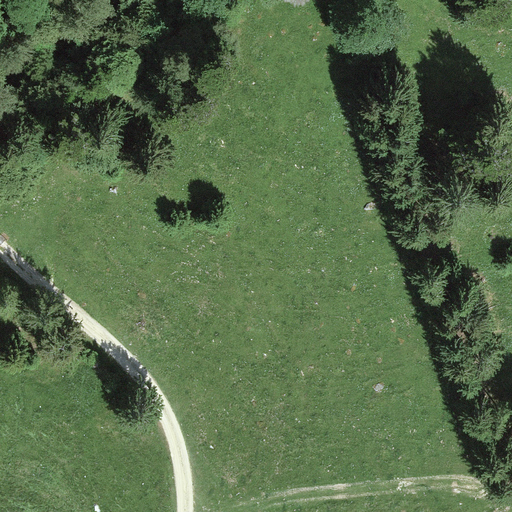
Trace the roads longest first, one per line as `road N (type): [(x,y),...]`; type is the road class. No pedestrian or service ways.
road 1 (track): [(0,237),(145,378),(182,463),(186,511)]
road 2 (track): [(511,484),(383,483),(186,507)]
